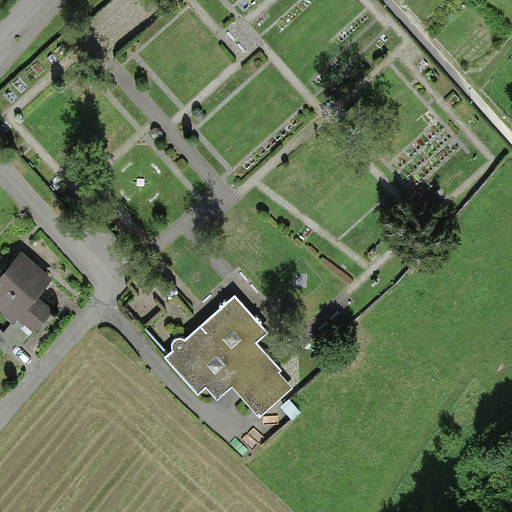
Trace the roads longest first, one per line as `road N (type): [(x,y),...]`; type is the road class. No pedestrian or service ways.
road 1 (residential): [(511,142),(389,0)]
road 2 (residential): [(107,285),(101,303),(0,418)]
road 3 (residential): [(107,285),(0,173)]
